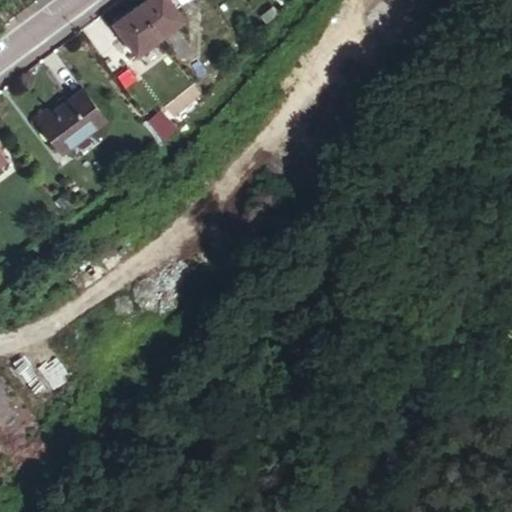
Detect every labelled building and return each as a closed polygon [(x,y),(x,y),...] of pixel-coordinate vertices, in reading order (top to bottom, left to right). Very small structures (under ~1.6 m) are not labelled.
[(169,0),(149,0),(138,8),(161,39),(185,21),(169,0)] [(161,39),(138,8),(115,26),(138,57),(161,39)] [(178,31),(169,38),(174,46),(172,48),(181,59),(193,50),(178,31)] [(118,64),(107,71),(126,96),(137,89),(118,64)] [(49,111),(36,121),(61,155),(106,121),(85,93),(53,116),(49,111)]
